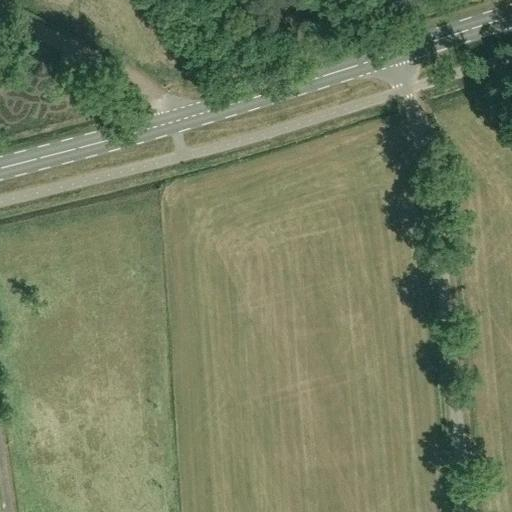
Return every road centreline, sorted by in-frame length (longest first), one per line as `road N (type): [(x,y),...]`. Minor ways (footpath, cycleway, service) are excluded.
road 1 (unclassified): [(466,511),(438,192),(400,52)]
road 2 (secondary): [(0,169),(400,52)]
road 3 (track): [(175,121),(167,103),(0,15)]
